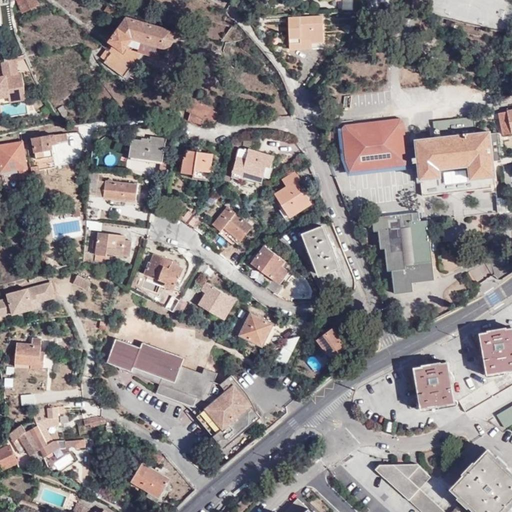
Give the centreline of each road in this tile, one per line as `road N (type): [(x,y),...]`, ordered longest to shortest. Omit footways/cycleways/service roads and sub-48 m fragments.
road 1 (secondary): [(192,511),(324,395),(392,354)]
road 2 (residential): [(162,227),(282,310),(372,300)]
road 3 (residential): [(99,128),(157,119),(207,134),(302,128)]
road 4 (unknown): [(72,299),(94,389),(115,414),(176,456)]
road 5 (residential): [(302,128),(372,300)]
road 6 (residential): [(231,10),(276,62),(302,128)]
road 7 (secondary): [(392,354),(511,286)]
